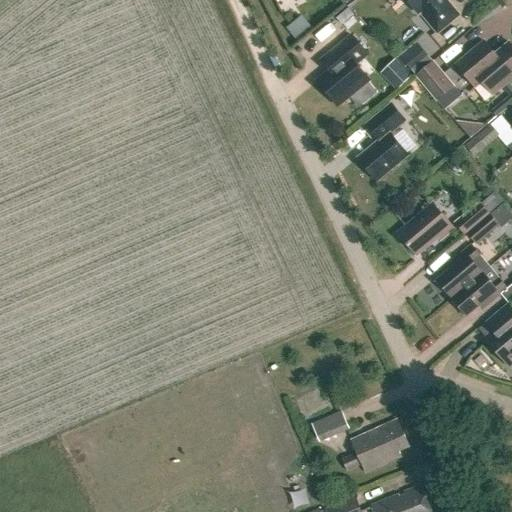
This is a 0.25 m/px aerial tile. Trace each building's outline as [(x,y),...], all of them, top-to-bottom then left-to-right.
[(281,0),(285,8),(298,3),(296,0),(281,0)] [(406,0),(418,14),(421,11),(438,32),(457,16),(443,0),(406,0)] [(291,22),(292,38),(306,37),(305,22),(291,22)] [(318,82),(338,106),(369,80),(356,65),(368,55),(352,36),(329,55),(338,66),(318,82)] [(399,55),(397,57),(404,65),(406,63),(416,75),(433,61),(417,40),(399,55)] [(456,65),(476,88),(482,83),(493,96),(511,80),(511,46),(509,43),(494,55),(486,54),(479,46),(456,65)] [(433,63),(416,77),(445,111),(462,97),(433,63)] [(358,159),(377,181),(408,156),(390,134),(406,121),(393,105),(367,126),(380,142),(358,159)] [(490,125),(468,143),(477,155),(500,136),(490,125)] [(455,223),(465,235),(490,215),(480,203),(455,223)] [(455,229),(433,204),(399,232),(408,244),(407,245),(417,256),(439,238),(441,241),(455,229)] [(438,281),(452,299),(483,273),(475,264),(482,258),(472,246),(448,266),(450,270),(438,281)] [(452,299),(467,316),(480,306),(483,309),(508,289),(498,277),(491,283),(483,273),(452,299)] [(487,341),(510,368),(511,366),(511,310),(508,305),(486,323),(495,334),(487,341)] [(312,420),(321,440),(347,429),(338,408),(312,420)] [(364,466),(367,473),(402,457),(400,452),(410,447),(398,422),(353,444),(357,451),(345,457),(352,472),(364,466)] [(429,511),(421,489),(375,507),(377,511),(429,511)] [(325,508),(326,511),(362,511),(356,496),(325,508)]
